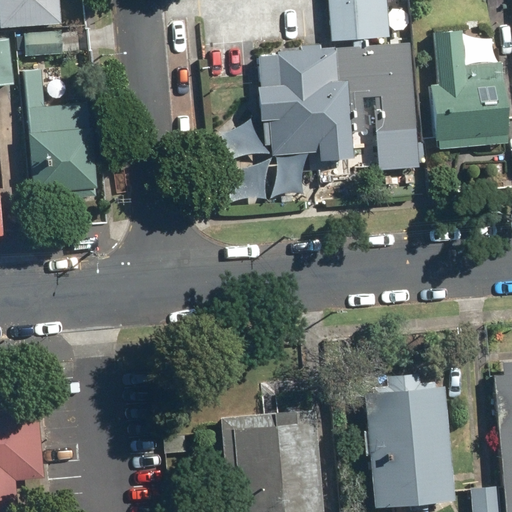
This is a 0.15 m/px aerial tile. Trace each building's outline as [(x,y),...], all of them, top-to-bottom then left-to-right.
[(0,0),(0,26),(52,22),(49,0),(0,0)] [(265,0),(267,13),(324,8),(327,46),(255,52),(263,154),(315,150),(315,160),(351,157),(349,131),(364,129),(361,97),(376,96),(379,136),(414,134),(406,40),(386,42),(382,0),(265,0)] [(498,59),(460,62),(457,28),(430,30),(434,82),(429,82),(435,148),(505,142),(498,59)] [(16,33),(18,55),(56,52),(54,30),(16,33)] [(16,69),(30,200),(91,194),(81,101),(36,105),(32,67),(16,69)] [(0,511),(13,511),(11,478),(36,476),(27,371),(0,373),(0,511)] [(511,511),(511,372),(489,374),(500,511),(511,511)] [(442,385),(359,390),(367,506),(449,500),(442,385)] [(318,511),(310,406),(217,414),(224,511),(318,511)] [(498,511),(496,483),(467,486),(469,511),(498,511)]
